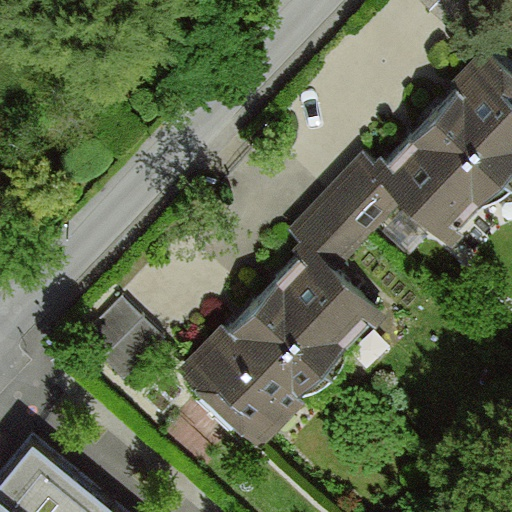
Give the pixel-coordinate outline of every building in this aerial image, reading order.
[(426,0),(457,28),(483,0),(426,0)] [(449,109),(511,168),(511,60),(496,46),(466,77),(473,84),(449,109)] [(392,154),(384,163),(413,191),(455,231),(511,170),(511,168),(449,109),(400,161),(392,154)] [(268,301),(332,363),(389,304),(345,262),(413,191),(384,163),(373,152),(302,227),(314,238),(309,243),(316,251),(268,301)] [(167,335),(125,294),(83,337),(125,378),(167,335)] [(232,323),(191,366),(268,441),(309,399),(303,393),(332,363),(268,301),(240,330),(232,323)] [(137,511),(43,434),(0,487),(0,511),(137,511)]
